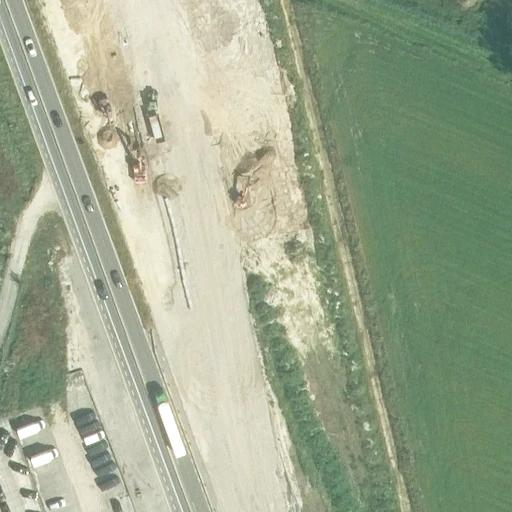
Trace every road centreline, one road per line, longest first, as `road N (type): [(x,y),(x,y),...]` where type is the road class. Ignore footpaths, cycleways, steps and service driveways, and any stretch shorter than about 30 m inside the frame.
road 1 (trunk): [(187,511),(135,234),(122,0)]
road 2 (unclassified): [(0,0),(72,218),(128,347)]
road 3 (trunk): [(49,0),(128,347)]
road 4 (unclassified): [(223,0),(277,232)]
road 5 (unclassified): [(349,0),(511,69)]
road 6 (trunk): [(128,347),(160,511)]
